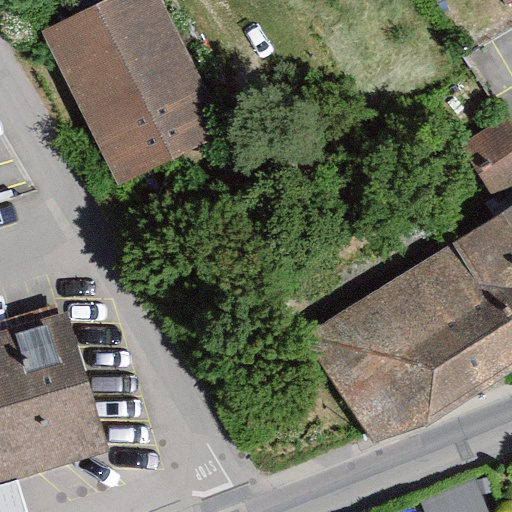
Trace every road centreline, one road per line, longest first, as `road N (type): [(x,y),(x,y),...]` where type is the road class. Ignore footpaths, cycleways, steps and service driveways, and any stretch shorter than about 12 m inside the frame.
road 1 (residential): [(242,511),(0,80)]
road 2 (secondary): [(335,511),(511,438)]
